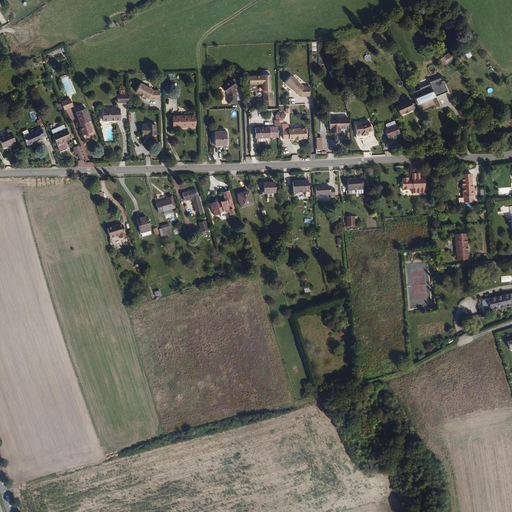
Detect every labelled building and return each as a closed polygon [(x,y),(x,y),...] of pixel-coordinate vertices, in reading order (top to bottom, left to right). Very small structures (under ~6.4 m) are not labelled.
[(443,63),(452,56),(449,52),(440,59),(443,63)] [(72,92),(68,75),(61,77),(65,94),(72,92)] [(292,76),(286,84),(298,93),(299,92),(302,94),(310,95),(310,85),(304,85),(292,76)] [(451,91),(444,76),(432,81),(433,83),(423,88),(423,89),(417,91),(417,95),(420,103),(438,96),(438,94),(441,93),(441,94),(451,91)] [(264,78),(250,78),(250,86),(264,85),(265,102),(273,102),(273,93),(272,93),(271,77),(264,77),(264,78)] [(229,78),(219,87),(226,95),(228,95),(228,104),(236,104),(236,94),(235,94),(236,92),(233,89),(237,86),(229,78)] [(160,99),(160,90),(154,90),(152,90),(153,89),(140,83),(136,92),(140,94),(144,96),(151,99),(160,99)] [(129,102),(129,94),(124,94),(117,95),(118,103),(129,102)] [(73,107),(69,99),(61,102),(64,111),(73,107)] [(416,108),(413,99),(398,105),(401,113),(406,112),(411,110),(416,108)] [(86,109),(74,113),(80,126),(79,126),(83,136),(93,132),(89,122),(91,122),(86,109)] [(121,109),(104,109),(104,120),(122,120),(121,109)] [(196,115),(175,116),(175,127),(196,126),(196,115)] [(349,129),(349,118),(329,118),(330,129),(331,129),(331,134),(337,133),(337,129),(341,129),(349,129)] [(372,131),(368,121),(362,123),(356,123),(354,124),(355,135),(361,133),(361,136),(364,136),(368,134),(367,133),(372,131)] [(157,125),(143,125),(143,136),(148,136),(148,134),(157,134),(157,125)] [(394,125),(383,129),(386,138),(398,133),(394,125)] [(256,128),(256,138),(275,137),(274,127),(256,128)] [(71,139),(67,129),(66,129),(62,131),(61,128),(53,131),(54,135),(53,136),(61,153),(68,149),(65,142),(71,139)] [(306,128),(284,129),(284,139),(290,138),(290,139),(296,139),(296,140),(301,140),(301,139),(306,139),(306,128)] [(41,129),(23,137),(27,146),(42,140),(42,138),(45,136),(41,129)] [(226,130),(216,131),(216,145),(227,144),(226,130)] [(11,133),(0,137),(0,143),(2,148),(15,143),(11,133)] [(85,159),(80,146),(76,148),(78,155),(81,161),(85,159)] [(408,175),(402,175),(403,177),(401,177),(402,187),(403,187),(403,188),(409,188),(409,187),(412,187),(413,191),(425,191),(424,187),(426,187),(425,176),(420,176),(420,171),(412,172),(412,177),(409,177),(408,175)] [(475,194),(475,186),(473,186),(473,173),(462,173),(463,195),(474,195),(474,194),(475,194)] [(363,178),(348,180),(349,191),(364,190),(363,178)] [(309,179),(293,179),(293,190),(309,190),(309,179)] [(275,181),(264,181),(264,192),(275,192),(275,181)] [(331,184),(316,185),(316,193),(331,192),(331,195),(335,195),(335,186),(331,186),(331,184)] [(102,190),(96,192),(99,200),(105,198),(102,190)] [(197,190),(183,194),(185,202),(199,198),(197,190)] [(248,190),(237,194),(241,207),(253,203),(248,190)] [(236,217),(234,212),(236,211),(231,193),(224,196),(227,205),(223,206),(216,203),(215,207),(210,208),(213,216),(214,216),(216,220),(221,218),(221,216),(224,215),(227,216),(229,215),(231,219),(236,217)] [(173,209),(175,209),(172,197),(167,198),(168,201),(157,206),(159,214),(169,211),(173,209)] [(148,219),(143,205),(133,208),(137,222),(148,219)] [(354,216),(347,217),(348,226),(355,225),(354,216)] [(206,221),(199,223),(202,232),(209,230),(206,221)] [(122,224),(107,228),(110,238),(119,236),(120,239),(126,237),(125,234),(122,224)] [(172,234),(170,228),(163,230),(165,236),(172,234)] [(466,235),(455,236),(457,261),(467,260),(466,235)] [(493,301),(462,310),(465,321),(496,312),(493,301)]
